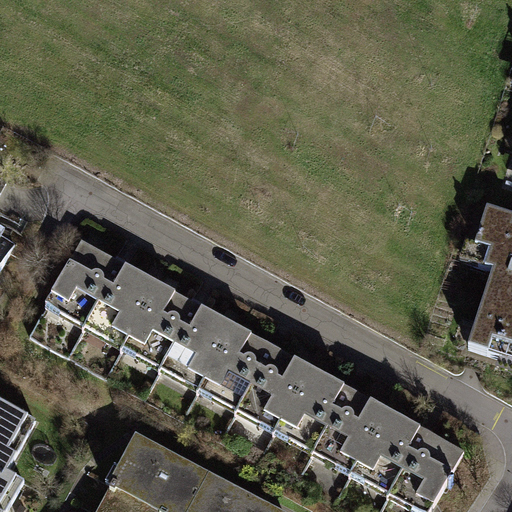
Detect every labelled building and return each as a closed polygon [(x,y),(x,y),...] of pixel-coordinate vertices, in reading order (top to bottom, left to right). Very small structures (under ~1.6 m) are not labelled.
[(511,217),(486,210),(474,248),(482,250),(477,268),(492,273),(468,350),(498,359),(499,354),(511,358),(511,217)] [(0,272),(14,246),(0,238),(0,272)] [(114,334),(128,341),(158,287),(122,267),(95,253),(92,257),(78,250),(45,311),(108,345),(114,334)] [(189,376),(204,384),(234,329),(199,310),(158,287),(128,341),(141,349),(135,360),(183,386),(189,376)] [(266,418),(280,425),(310,370),(275,351),(234,329),(204,384),(217,391),(211,401),(261,428),(266,418)] [(342,460),(356,468),(386,412),(352,393),(310,370),(280,425),(295,433),(289,444),(337,470),(342,460)] [(0,511),(5,511),(21,484),(5,475),(33,424),(14,413),(0,404),(0,511)] [(427,434),(386,412),(356,468),(369,475),(364,485),(413,511),(418,502),(433,510),(460,460),(445,452),(448,445),(427,434)] [(133,442),(109,490),(153,511),(188,511),(205,479),(133,442)] [(270,511),(205,479),(188,511),(270,511)] [(153,511),(109,490),(97,511),(153,511)]
